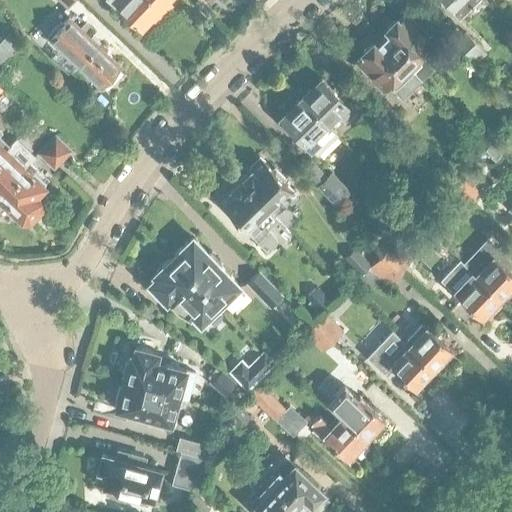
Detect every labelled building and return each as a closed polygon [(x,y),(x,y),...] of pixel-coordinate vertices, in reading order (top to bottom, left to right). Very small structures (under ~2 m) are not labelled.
[(108,0),(116,7),(141,31),(152,19),(155,21),(172,3),(169,0),(108,0)] [(443,0),(461,18),(479,0),(443,0)] [(419,27),(428,19),(417,8),(408,16),(405,13),(398,20),(396,18),(385,28),(389,32),(383,38),(408,64),(421,78),(432,67),(420,54),(429,46),(419,36),(424,32),(419,27)] [(61,22),(48,35),(48,39),(55,45),(57,45),(58,45),(101,87),(121,66),(78,25),(69,17),(64,22),(61,22)] [(464,49),(477,64),(487,53),(462,27),(451,36),(464,49)] [(0,60),(22,38),(13,29),(0,42),(0,60)] [(421,78),(408,64),(383,38),(376,45),(372,41),(362,51),(364,53),(356,60),(384,89),(390,83),(402,96),(421,78)] [(0,82),(9,73),(1,66),(0,67),(0,82)] [(357,113),(341,97),(321,76),(300,96),(337,134),(327,124),(339,113),(344,118),(345,117),(349,121),(357,113)] [(316,154),(337,134),(300,96),(279,116),(316,154)] [(377,124),(386,115),(372,100),(363,109),(377,124)] [(47,143),(63,159),(72,150),(56,134),(47,143)] [(54,168),(63,159),(47,143),(38,152),(54,168)] [(496,159),(502,153),(492,143),(486,148),(492,154),(491,155),(496,159)] [(0,191),(24,166),(6,148),(0,153),(0,191)] [(239,177),(272,212),(272,211),(285,225),(297,213),(292,208),(302,198),(261,155),(239,177)] [(310,159),(300,168),(333,203),(346,191),(329,172),(326,175),(310,159)] [(24,166),(0,191),(0,197),(22,219),(29,218),(41,207),(40,199),(36,194),(45,185),(24,166)] [(471,185),(478,178),(466,167),(449,184),(467,201),(478,190),(471,185)] [(262,222),(272,212),(239,177),(216,198),(267,251),(277,242),(277,239),(277,237),(262,222)] [(458,211),(467,201),(449,184),(440,194),(458,211)] [(239,290),(239,284),(194,237),(190,238),(172,255),(222,306),(239,290)] [(475,253),(465,264),(470,269),(502,300),(511,289),(511,286),(511,284),(511,271),(509,268),(511,265),(511,260),(489,238),(482,246),(475,253)] [(383,252),(402,270),(410,260),(392,243),(383,252)] [(344,257),(361,274),(371,264),(355,247),(344,257)] [(389,283),(402,270),(383,252),(376,259),(371,266),(389,283)] [(205,323),(222,306),(172,255),(155,271),(155,276),(147,282),(165,301),(168,299),(176,308),(189,315),(191,313),(200,323),(205,323)] [(462,262),(444,281),(481,317),(489,309),(491,311),(502,300),(470,269),(465,264),(462,262)] [(270,305),(281,294),(259,271),(247,282),(270,305)] [(305,299),(321,316),(325,312),(334,303),(317,287),(305,299)] [(145,303),(140,311),(150,318),(155,309),(145,303)] [(325,312),(321,316),(315,322),(334,340),(343,331),(325,312)] [(404,340),(436,370),(447,358),(444,356),(451,349),(424,324),(425,323),(422,321),(404,340)] [(323,350),(334,340),(315,322),(305,332),(323,350)] [(436,370),(404,340),(403,341),(392,331),(376,348),(387,358),(386,360),(388,361),(388,362),(415,387),(422,380),(424,382),(436,370)] [(155,360),(158,351),(135,345),(132,353),(130,353),(128,359),(126,359),(122,374),(124,374),(122,380),(188,398),(195,371),(169,364),(155,360)] [(231,370),(248,388),(274,363),(263,351),(248,366),(244,362),(239,362),(231,370)] [(285,381),(293,373),(283,362),(274,371),(285,381)] [(224,393),(235,381),(222,370),(212,383),(224,393)] [(385,419),(358,393),(343,379),(325,399),(338,411),(369,440),(379,429),(377,427),(385,419)] [(188,398),(122,380),(121,385),(119,385),(114,400),(116,400),(115,407),(141,414),(140,414),(141,414),(170,422),(178,395),(188,398)] [(247,391),(276,418),(285,408),(257,381),(247,391)] [(236,420),(236,421),(240,425),(249,415),(232,399),(226,411),(236,420)] [(227,441),(236,421),(236,420),(226,411),(215,436),(227,441)] [(357,452),(369,440),(338,411),(328,422),(319,413),(310,423),(347,458),(355,450),(357,452)] [(198,440),(194,453),(205,456),(209,443),(198,440)] [(191,488),(205,456),(180,449),(171,482),(191,488)] [(131,453),(129,460),(102,452),(94,482),(122,489),(120,496),(145,503),(147,496),(152,498),(160,468),(142,464),(144,457),(131,453)] [(262,474),(301,511),(303,511),(310,505),(311,505),(324,491),(286,455),(274,467),(271,464),(262,474)] [(431,479),(423,471),(415,481),(423,488),(431,479)] [(301,511),(262,474),(252,484),(256,487),(245,499),(258,511),(301,511)] [(205,511),(210,508),(195,494),(188,502),(197,511),(205,511)]
